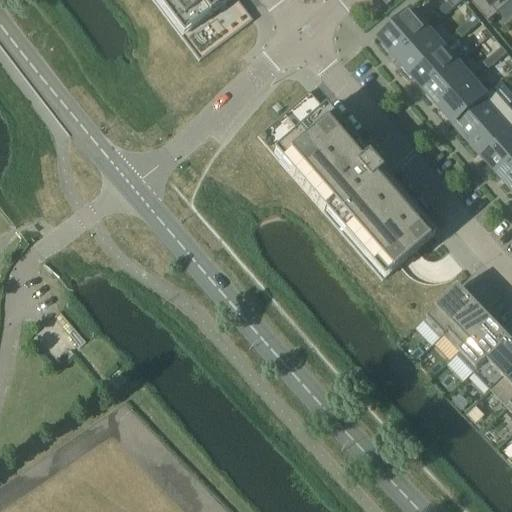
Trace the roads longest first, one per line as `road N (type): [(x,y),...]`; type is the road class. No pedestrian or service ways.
road 1 (tertiary): [(418,511),(131,186)]
road 2 (residential): [(511,277),(300,34)]
road 3 (residential): [(131,186),(300,34)]
road 4 (tertiary): [(131,186),(0,21)]
